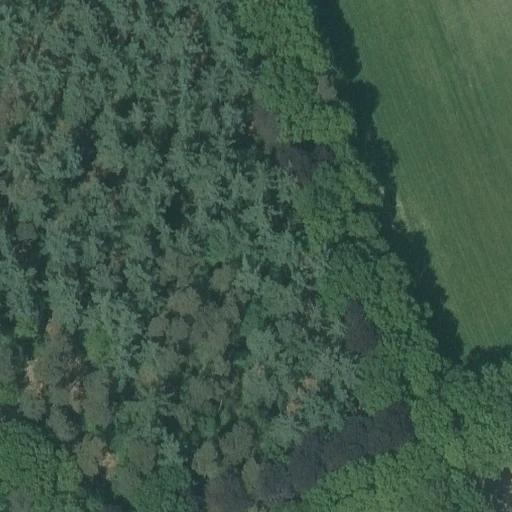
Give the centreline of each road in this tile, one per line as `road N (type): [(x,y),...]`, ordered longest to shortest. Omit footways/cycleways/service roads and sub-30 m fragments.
road 1 (track): [(254,0),(433,468)]
road 2 (track): [(433,468),(310,511)]
